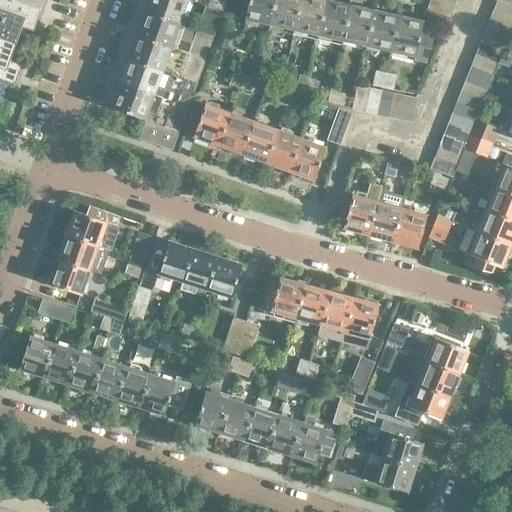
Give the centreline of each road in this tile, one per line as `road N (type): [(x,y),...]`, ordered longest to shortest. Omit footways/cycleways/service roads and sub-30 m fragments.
road 1 (unclassified): [(511,308),(48,169)]
road 2 (residential): [(0,414),(325,511)]
road 3 (unclassified): [(48,169),(106,0)]
road 4 (residential): [(448,511),(511,360)]
road 5 (unclassified): [(0,303),(48,169)]
